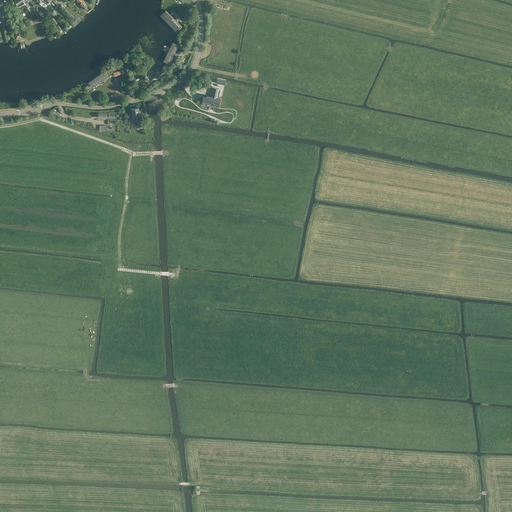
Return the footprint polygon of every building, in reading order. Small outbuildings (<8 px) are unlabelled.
[(85,3),(82,0),(76,0),(81,4),(79,5),(84,9),(87,6),(85,4),(85,3)] [(4,4),(0,4),(0,14),(1,16),(4,16),(6,24),(9,23),(8,19),(4,4)] [(88,82),(92,88),(100,85),(110,76),(105,70),(88,82)] [(215,104),(216,104),(219,105),(220,99),(218,98),(217,98),(219,89),(213,88),(211,97),(208,96),(208,95),(207,95),(207,96),(204,95),(202,105),(210,107),(211,103),(212,103),(212,102),(215,103),(215,104)] [(139,109),(139,108),(131,109),(133,117),(141,116),(140,114),(143,113),(143,114),(146,114),(145,108),(139,109)]
